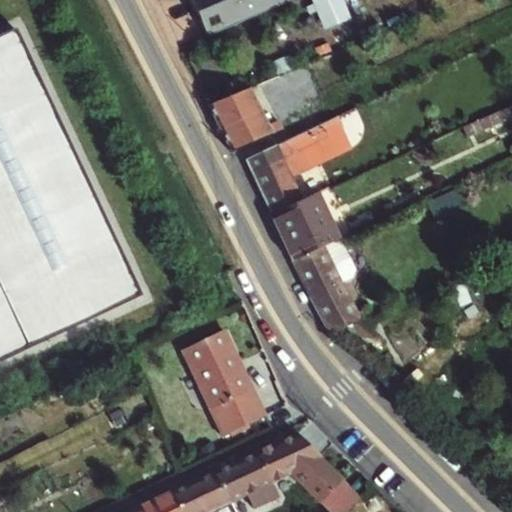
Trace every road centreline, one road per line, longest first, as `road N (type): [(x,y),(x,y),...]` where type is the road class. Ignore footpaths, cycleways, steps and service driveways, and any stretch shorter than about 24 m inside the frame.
road 1 (tertiary): [(345,393),(275,297),(124,0)]
road 2 (residential): [(98,511),(345,393)]
road 3 (tertiary): [(463,511),(345,393)]
